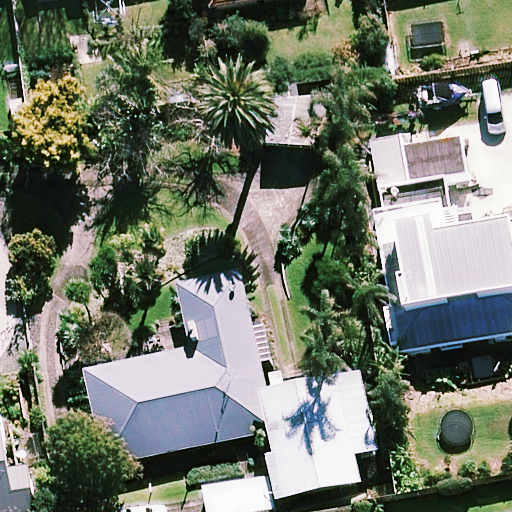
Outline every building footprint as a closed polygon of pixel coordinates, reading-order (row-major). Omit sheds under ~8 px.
[(300,0),(206,0),(209,15),(300,0)] [(326,156),(320,100),(274,106),(281,161),(326,156)] [(466,179),(460,142),(374,156),(380,193),(466,179)] [(511,231),(454,240),(450,213),(374,225),(395,358),(511,340),(511,231)] [(260,370),(271,368),(263,334),(253,336),(240,280),(177,294),(190,355),(86,379),(106,471),(263,436),(279,505),(359,487),(353,461),(377,456),(359,378),(307,390),(304,378),(264,387),(260,370)] [(8,484),(0,432),(0,511),(33,511),(28,480),(8,484)] [(272,511),(269,483),(204,492),(206,511),(272,511)]
